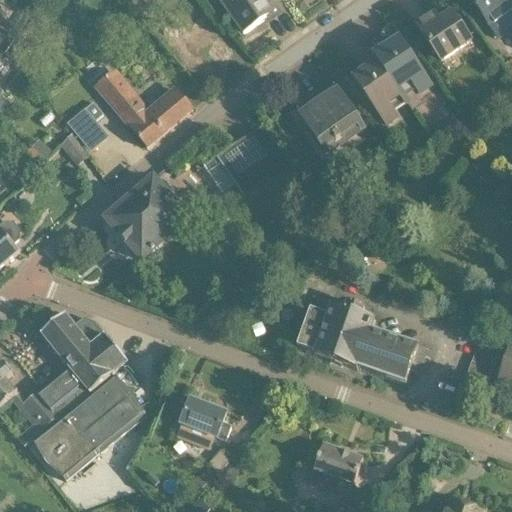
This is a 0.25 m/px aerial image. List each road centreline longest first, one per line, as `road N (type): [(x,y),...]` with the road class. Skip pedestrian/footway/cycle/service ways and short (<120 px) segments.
road 1 (unclassified): [(511,453),(24,282)]
road 2 (unclassified): [(24,282),(209,114),(370,0)]
